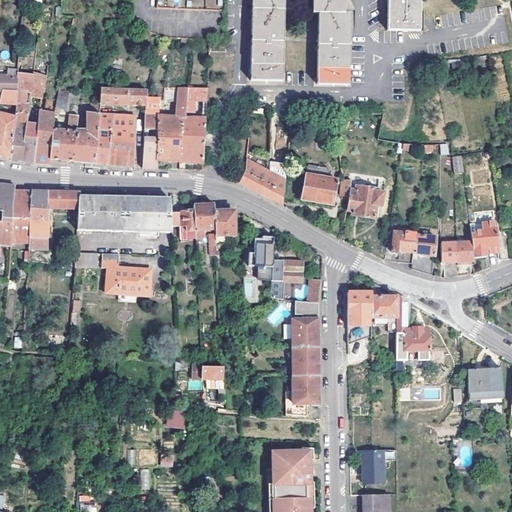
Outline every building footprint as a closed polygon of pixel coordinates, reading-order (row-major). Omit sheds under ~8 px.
[(252,0),(252,9),(283,9),(283,0),(252,0)] [(319,12),(345,14),(345,0),(314,0),(314,12),(319,12)] [(407,31),(419,31),(419,0),(387,0),(387,31),(407,31)] [(281,80),(283,9),(252,9),(251,37),(250,79),(281,80)] [(351,14),(345,14),(319,12),(317,83),(348,84),(350,42),(351,14)] [(225,40),(222,40),(209,40),(208,49),(225,50),(225,40)] [(18,65),(8,64),(6,77),(0,76),(0,92),(2,93),(17,93),(18,77),(18,65)] [(43,97),(48,74),(33,72),(33,79),(31,96),(43,97)] [(31,96),(33,79),(18,77),(17,93),(17,102),(24,102),(25,95),(31,96)] [(54,112),(55,112),(59,112),(60,108),(69,109),(73,91),(68,90),(68,87),(59,86),(57,100),(54,112)] [(205,88),(189,88),(184,88),(184,101),(183,116),(180,162),(201,164),(206,88),(205,88)] [(100,104),(109,105),(145,108),(145,98),(146,93),(100,89),(99,103),(100,103),(100,104)] [(2,93),(0,102),(0,104),(17,106),(15,117),(0,114),(0,156),(10,160),(16,123),(17,114),(17,102),(17,93),(2,93)] [(160,115),(160,99),(145,98),(145,108),(144,130),(159,130),(160,115)] [(46,99),(43,110),(54,112),(57,100),(46,99)] [(175,101),(174,116),(183,116),(184,101),(175,101)] [(24,102),(17,102),(17,114),(16,123),(22,124),(28,124),(29,109),(30,106),(24,106),(24,102)] [(87,130),(77,129),(73,161),(83,163),(95,164),(97,139),(98,130),(99,113),(100,104),(100,103),(99,103),(91,102),(90,112),(88,112),(87,130)] [(109,105),(100,104),(99,113),(108,114),(109,105)] [(28,124),(26,135),(23,162),(26,163),(35,164),(40,110),(29,109),(28,124)] [(53,129),(54,130),(55,112),(54,112),(43,110),(40,110),(35,164),(38,164),(50,165),(51,159),(50,159),(53,129)] [(108,114),(99,113),(98,130),(111,131),(112,115),(110,114),(108,114)] [(77,129),(78,116),(70,115),(68,131),(54,130),(53,129),(50,159),(51,159),(54,160),(73,161),(77,129)] [(110,140),(108,165),(121,166),(134,167),(136,117),(122,116),(112,115),(111,131),(110,140)] [(180,162),(183,116),(174,116),(160,115),(159,130),(159,139),(158,161),(180,162)] [(22,124),(16,123),(10,160),(21,162),(23,162),(26,135),(20,134),(22,124)] [(158,161),(159,139),(144,138),(143,168),(146,168),(157,169),(158,161)] [(110,140),(97,139),(95,164),(98,164),(108,165),(110,140)] [(403,143),(402,152),(423,153),(424,143),(403,143)] [(424,143),(423,153),(441,154),(441,144),(424,143)] [(447,144),(441,144),(441,154),(449,154),(447,144)] [(491,159),(490,151),(482,152),(483,160),(491,159)] [(464,173),(462,155),(454,157),(457,174),(464,173)] [(244,169),(237,182),(247,187),(258,192),(268,171),(245,159),(244,169)] [(326,167),(306,163),(299,198),(328,204),(333,179),(324,177),(326,167)] [(280,204),(283,179),(268,171),(258,192),(262,195),(280,204)] [(349,179),(340,178),(337,199),(346,200),(347,189),(348,184),(349,179)] [(11,244),(14,192),(15,186),(0,184),(0,211),(3,212),(3,222),(0,221),(0,256),(1,246),(11,247),(11,244)] [(374,190),(374,187),(355,185),(354,190),(347,189),(346,200),(345,210),(352,211),(351,215),(375,218),(377,205),(381,205),(383,192),(374,190)] [(17,192),(14,192),(11,244),(29,244),(32,192),(17,192)] [(29,244),(29,250),(48,250),(50,210),(78,210),(79,198),(79,193),(36,192),(32,192),(29,244)] [(77,231),(124,232),(124,199),(93,198),(79,198),(78,210),(77,231)] [(124,232),(172,233),(171,214),(170,200),(164,200),(124,199),(124,232)] [(194,206),(194,211),(196,232),(215,231),(214,205),(194,206)] [(214,205),(215,231),(216,236),(216,245),(227,245),(227,236),(236,236),(234,212),(226,212),(224,212),(224,208),(214,205)] [(185,212),(171,214),(172,233),(172,236),(196,235),(196,232),(194,211),(185,211),(185,212)] [(500,261),(510,260),(507,231),(496,232),(495,223),(482,224),(482,227),(475,228),(474,224),(470,224),(471,242),(473,259),(486,258),(486,256),(486,254),(498,253),(497,248),(499,248),(500,261)] [(341,239),(342,227),(333,225),(332,234),(341,239)] [(410,263),(412,252),(414,234),(414,233),(393,230),(391,249),(386,248),(384,260),(394,262),(395,252),(398,252),(397,262),(410,263)] [(411,269),(431,275),(434,237),(414,234),(412,252),(410,263),(411,269)] [(271,273),(272,260),(273,238),(262,237),(262,241),(254,240),(254,250),(248,250),(248,267),(257,268),(257,272),(271,273)] [(474,262),(473,259),(471,242),(456,243),(457,263),(474,262)] [(441,243),(441,264),(457,263),(456,243),(441,243)] [(371,254),(384,260),(386,248),(386,247),(372,245),(371,254)] [(98,269),(98,255),(76,254),(75,268),(98,269)] [(109,269),(109,294),(152,295),(152,271),(119,269),(120,256),(103,255),(102,269),(109,269)] [(271,273),(270,300),(277,300),(278,282),(301,283),(302,262),(272,260),(271,273)] [(0,277),(9,278),(10,263),(0,263),(0,277)] [(245,299),(253,299),(253,279),(245,279),(245,299)] [(317,304),(319,282),(310,281),(308,303),(317,304)] [(380,297),(380,287),(372,283),(372,292),(372,317),(372,320),(375,320),(388,320),(388,325),(388,334),(396,335),(396,296),(388,291),(388,297),(380,297)] [(293,298),(305,298),(305,286),(293,286),(293,298)] [(348,292),(348,317),(372,317),(372,292),(348,292)] [(408,330),(408,303),(396,296),(396,335),(396,362),(407,363),(407,353),(419,353),(419,363),(430,362),(429,338),(428,338),(428,330),(422,330),(422,329),(413,328),(413,330),(408,330)] [(290,349),(317,348),(317,332),(317,307),(290,304),(290,315),(298,314),(298,318),(289,318),(290,349)] [(372,344),(372,328),(360,328),(360,344),(372,344)] [(25,333),(4,331),(2,350),(3,350),(24,353),(24,348),(24,341),(25,333)] [(70,347),(71,336),(60,336),(59,346),(61,346),(70,347)] [(70,355),(61,346),(61,355),(70,355)] [(318,362),(317,348),(290,349),(291,378),(318,377),(318,362)] [(47,389),(51,389),(52,370),(52,359),(22,357),(21,370),(47,371),(47,389)] [(61,359),(52,359),(52,370),(61,371),(61,359)] [(202,380),(224,381),(223,368),(222,368),(201,367),(202,371),(202,380)] [(500,369),(467,370),(469,406),(502,404),(500,369)] [(318,390),(318,377),(291,378),(293,416),(306,415),(306,404),(318,404),(318,390)] [(462,404),(461,388),(453,389),(454,404),(462,404)] [(166,428),(185,428),(185,411),(167,410),(166,428)] [(385,458),(394,458),(394,450),(385,450),(385,458)] [(319,464),(319,452),(310,452),(309,456),(315,457),(314,463),(319,464)] [(360,485),(380,487),(383,454),(363,452),(360,485)] [(310,511),(313,486),(313,475),(314,463),(315,457),(309,456),(287,454),(285,470),(280,469),(279,486),(277,502),(276,511),(310,511)] [(160,467),(173,467),(173,455),(160,455),(160,467)] [(149,489),(149,469),(140,469),(140,489),(149,489)] [(384,496),(363,495),(363,510),(363,511),(388,511),(389,510),(384,509),(384,496)]
